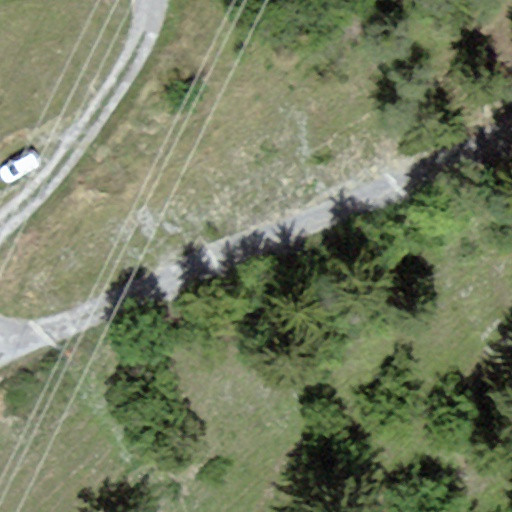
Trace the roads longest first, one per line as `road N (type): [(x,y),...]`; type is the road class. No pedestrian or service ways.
road 1 (track): [(0,350),(511,123)]
road 2 (track): [(124,0),(103,68),(0,212)]
